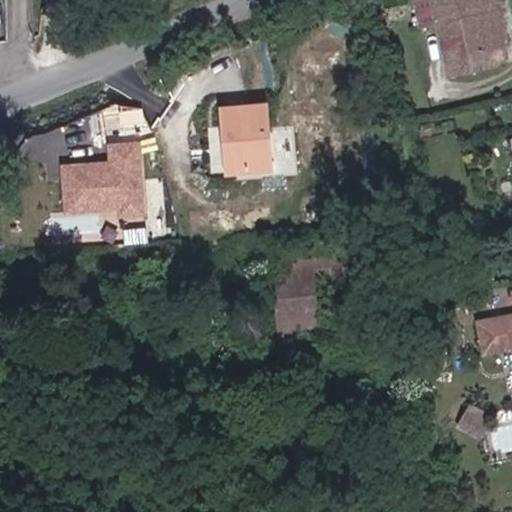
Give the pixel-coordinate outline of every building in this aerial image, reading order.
[(511,0),(438,0),(438,34),(457,35),(457,71),(503,72),(504,35),(511,34),(511,0)] [(263,79),(216,80),(226,157),(273,156),(263,79)] [(144,211),(142,141),(103,142),(104,164),(61,165),(62,213),(144,211)] [(272,260),(282,334),(324,328),(313,254),(272,260)] [(511,314),(485,318),(489,359),(511,357),(511,314)]
